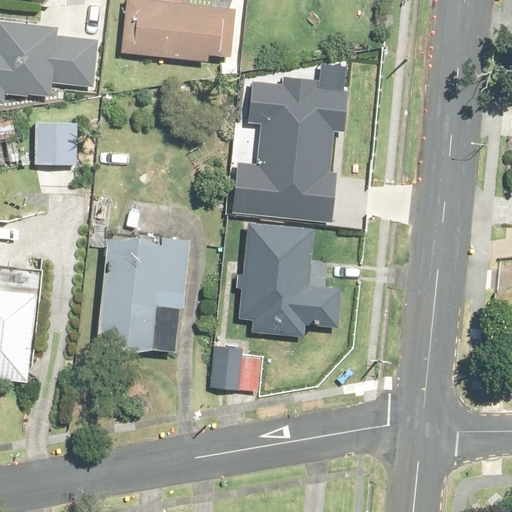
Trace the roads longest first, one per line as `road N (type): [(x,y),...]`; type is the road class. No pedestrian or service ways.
road 1 (unclassified): [(463,0),(422,436)]
road 2 (residential): [(0,491),(387,426),(422,436)]
